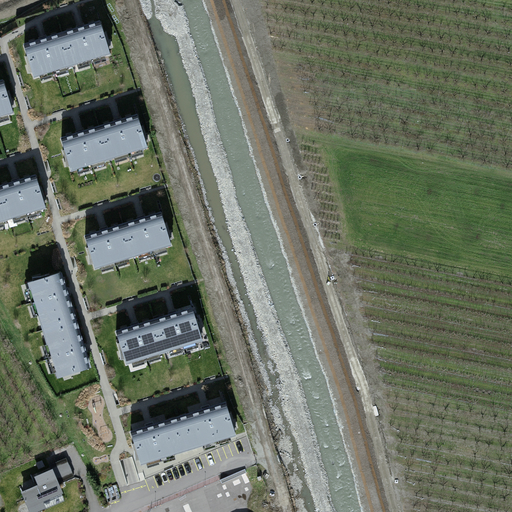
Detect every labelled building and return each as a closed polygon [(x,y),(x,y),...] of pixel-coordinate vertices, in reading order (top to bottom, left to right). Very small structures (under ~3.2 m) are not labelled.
[(41,39),(21,45),(31,79),(111,55),(101,21),(80,27),(41,39)] [(0,118),(12,115),(2,82),(0,82),(0,118)] [(80,134),(60,140),(70,173),(148,149),(137,116),(117,122),(80,134)] [(0,186),(0,221),(45,208),(36,176),(15,182),(0,186)] [(104,234),(83,240),(92,269),(171,246),(162,217),(142,222),(104,234)] [(60,273),(25,284),(55,379),(89,368),(60,273)] [(114,334),(123,366),(202,342),(193,310),(174,316),(136,327),(114,334)] [(149,423),(126,431),(137,466),(235,435),(223,399),(206,405),(149,423)] [(18,491),(27,511),(36,511),(64,500),(57,485),(74,477),(65,457),(49,465),(50,468),(32,476),(35,484),(18,491)]
